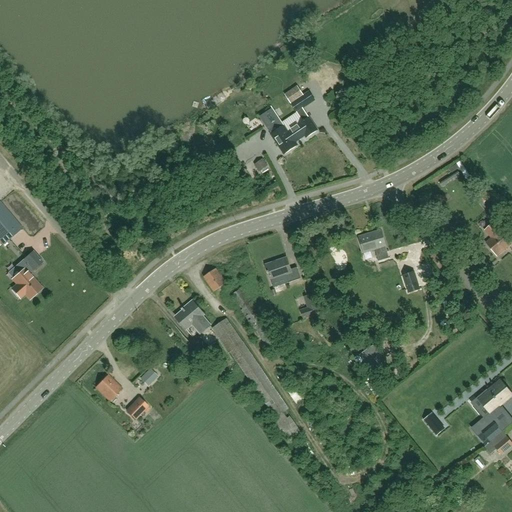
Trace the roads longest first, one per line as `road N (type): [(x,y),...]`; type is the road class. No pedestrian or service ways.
road 1 (tertiary): [(130,306),(175,265),(214,244),(387,184)]
road 2 (unclassified): [(130,306),(0,159)]
road 3 (unclassified): [(387,184),(511,336)]
road 4 (tertiary): [(0,437),(130,306)]
road 5 (tertiary): [(387,184),(462,140),(511,89)]
